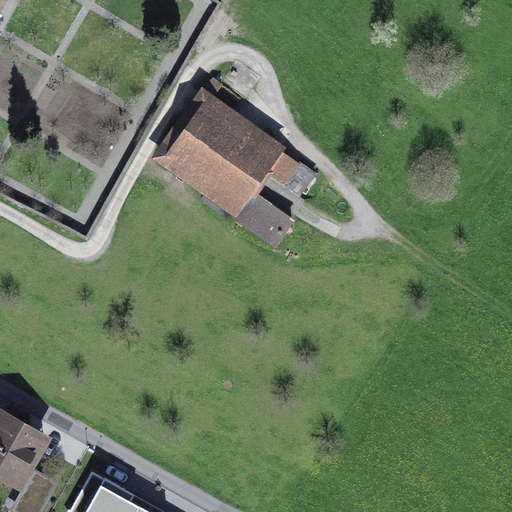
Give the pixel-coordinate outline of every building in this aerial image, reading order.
[(276,156),(194,99),(185,111),(196,120),(164,165),(275,244),(293,218),(271,202),(284,185),(265,172),(276,156)] [(299,164),(284,185),(300,197),(315,176),(299,164)] [(47,443),(1,417),(0,419),(0,469),(18,479),(30,458),(36,462),(47,443)] [(38,511),(54,485),(37,475),(17,510),(19,511),(38,511)] [(134,495),(106,479),(87,511),(148,511),(130,502),(134,495)]
